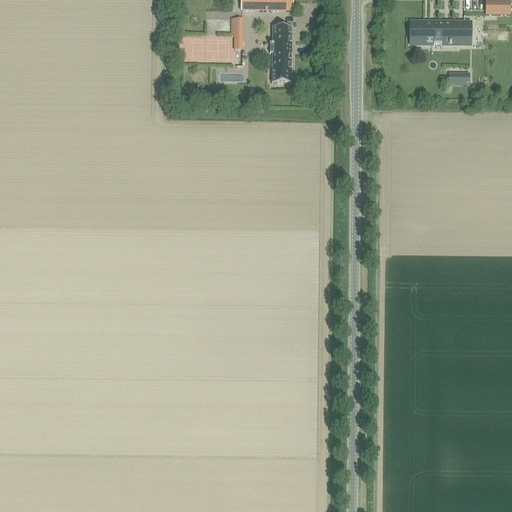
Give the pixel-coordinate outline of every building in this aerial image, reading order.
[(292,13),(292,0),(240,0),(241,13),(292,13)] [(509,0),(485,0),(485,17),(509,17),(509,0)] [(310,4),(300,5),(301,16),(311,16),(310,4)] [(214,37),(214,29),(221,29),(221,19),(215,19),(215,14),(204,14),(204,37),(214,37)] [(469,26),(411,26),(411,45),(433,46),(433,47),(441,47),(441,46),(448,46),(448,47),(451,47),(451,46),(469,46),(469,26)] [(292,29),(272,29),(271,46),(269,46),(269,48),(269,55),(271,55),(271,85),(291,85),(292,29)] [(469,87),(469,75),(448,75),(448,87),(469,87)]
